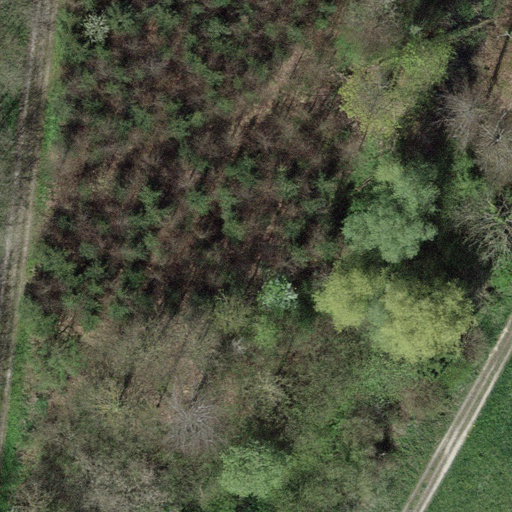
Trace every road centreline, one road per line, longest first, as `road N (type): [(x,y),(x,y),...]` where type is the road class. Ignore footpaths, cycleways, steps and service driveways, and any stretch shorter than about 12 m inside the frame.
road 1 (track): [(44,0),(0,362)]
road 2 (track): [(511,329),(407,511)]
